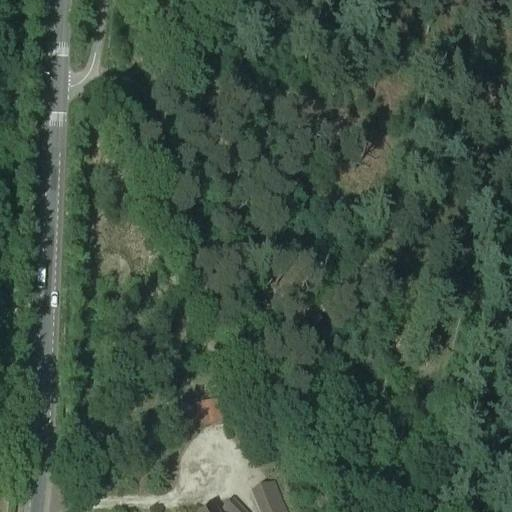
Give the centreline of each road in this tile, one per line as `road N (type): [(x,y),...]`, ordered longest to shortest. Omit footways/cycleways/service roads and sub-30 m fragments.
road 1 (tertiary): [(35,511),(59,0)]
road 2 (track): [(511,213),(455,325),(440,414)]
